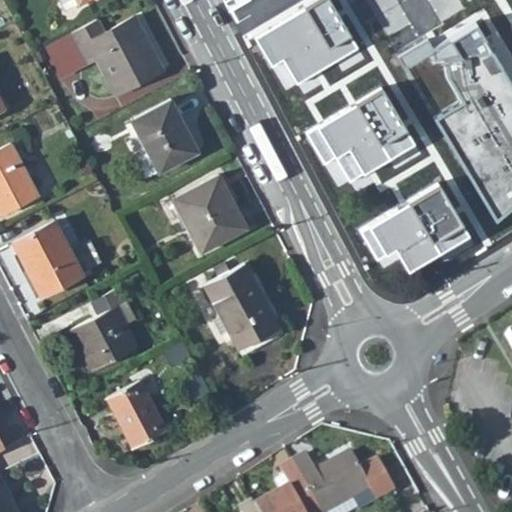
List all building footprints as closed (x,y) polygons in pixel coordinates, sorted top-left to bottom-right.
[(361,0),(314,0),(376,105),(410,86),(491,224),(510,197),(511,198),(511,107),(505,96),(508,94),(484,53),(482,34),(505,31),(500,0),(422,0),(424,7),(432,49),(400,68),(377,29),(372,19),(361,0)] [(422,0),(414,0),(372,19),(377,29),(424,7),(422,0)] [(140,16),(109,32),(102,18),(75,32),(91,63),(100,59),(119,95),(169,69),(140,16)] [(484,53),(507,50),(505,31),(482,34),(484,53)] [(91,63),(75,32),(49,45),(66,76),(91,63)] [(161,174),(202,152),(175,100),(135,120),(148,148),(132,156),(142,177),(159,169),(161,174)] [(0,214),(1,216),(38,196),(10,142),(0,147),(0,214)] [(205,252),(251,227),(223,173),(177,199),(205,252)] [(42,298),(83,276),(55,223),(14,244),(42,298)] [(263,296),(258,299),(244,270),(205,289),(222,320),(228,333),(240,356),(282,334),(263,296)] [(117,307),(126,302),(120,290),(91,304),(98,316),(71,330),(92,373),(138,348),(117,307)] [(228,333),(222,320),(216,323),(222,336),(228,333)] [(198,372),(185,379),(197,403),(210,396),(198,372)] [(134,452),(168,435),(140,383),(107,400),(116,419),(105,425),(115,445),(127,439),(134,452)] [(311,475),(301,457),(287,465),(313,511),(347,511),(343,504),(365,491),(372,503),(389,493),(371,462),(354,471),(345,455),(311,475)] [(249,510),(250,511),(313,511),(287,465),(275,472),(284,490),(249,510)] [(13,511),(2,490),(4,489),(0,481),(0,511),(13,511)]
